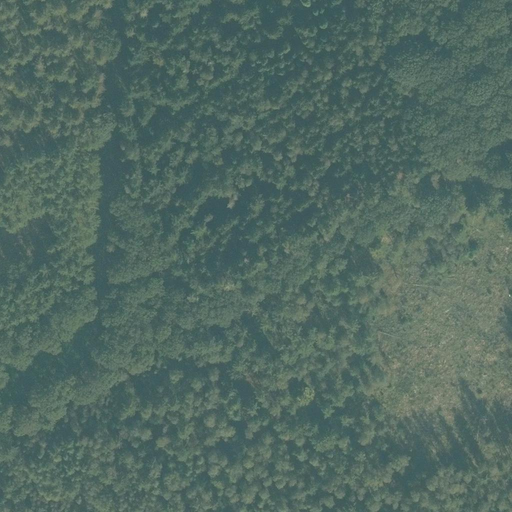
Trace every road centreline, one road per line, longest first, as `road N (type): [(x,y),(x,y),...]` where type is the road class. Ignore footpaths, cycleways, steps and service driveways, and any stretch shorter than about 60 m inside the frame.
road 1 (unclassified): [(0,418),(427,178)]
road 2 (track): [(375,511),(198,307)]
